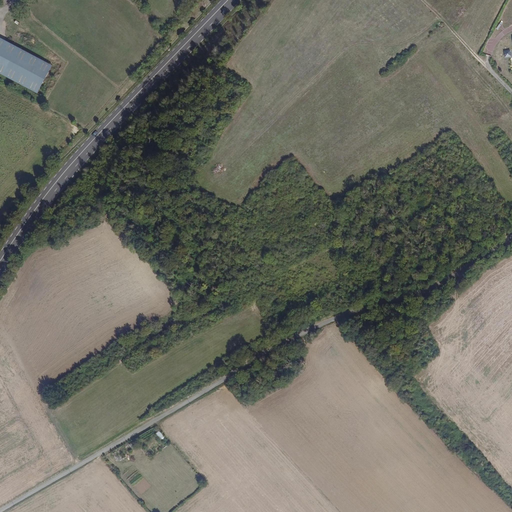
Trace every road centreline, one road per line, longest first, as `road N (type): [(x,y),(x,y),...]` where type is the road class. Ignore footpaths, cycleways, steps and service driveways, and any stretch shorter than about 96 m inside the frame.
road 1 (unclassified): [(511,235),(442,280),(304,329),(0,510)]
road 2 (primary): [(0,266),(74,163),(230,0)]
